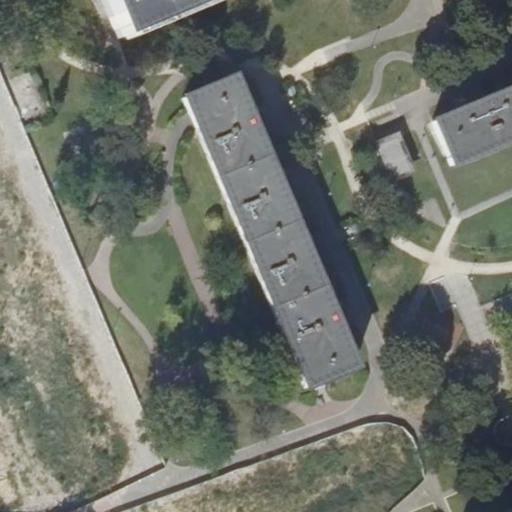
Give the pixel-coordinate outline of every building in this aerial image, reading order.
[(103,0),(120,37),(207,0),(103,0)] [(186,101),(306,388),(354,367),(235,80),(186,101)] [(511,89),(435,122),(452,164),(511,138),(511,89)] [(377,146),(391,178),(411,170),(398,138),(377,146)] [(0,357),(49,494),(118,469),(94,402),(84,405),(0,175),(0,357)] [(388,432),(183,511),(336,511),(408,484),(388,432)]
